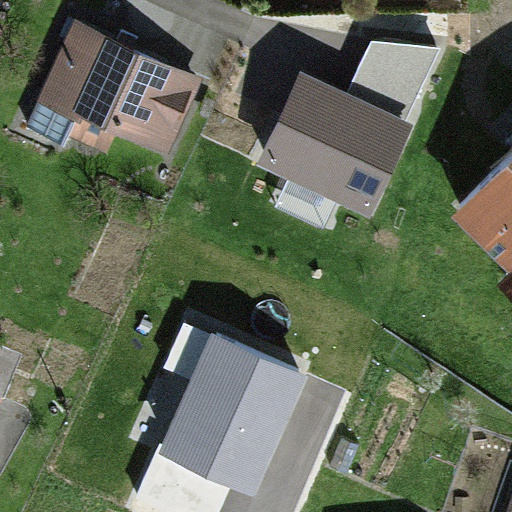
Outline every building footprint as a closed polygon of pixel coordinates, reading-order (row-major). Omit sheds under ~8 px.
[(196,58),(83,16),(57,86),(170,128),(196,58)] [(318,70),(283,144),(372,186),(407,111),(318,70)] [(511,139),(460,194),(511,243),(511,139)] [(213,339),(162,451),(251,491),(301,379),(213,339)] [(511,511),(511,469),(494,511),(511,511)]
